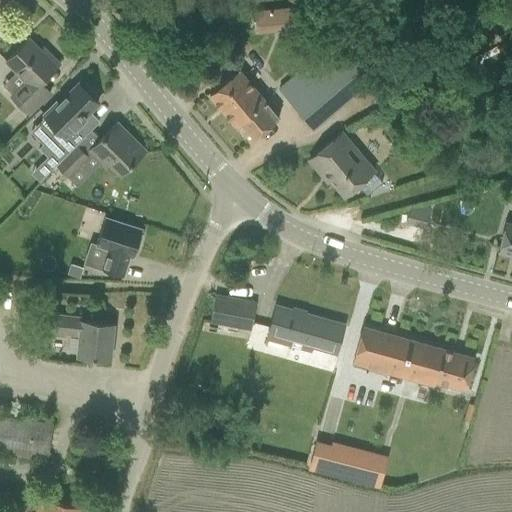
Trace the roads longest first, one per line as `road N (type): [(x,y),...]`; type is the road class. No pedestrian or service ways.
road 1 (residential): [(117,511),(188,288),(243,190)]
road 2 (tertiary): [(511,298),(332,248),(279,221),(243,190)]
road 3 (tertiary): [(243,190),(79,0)]
